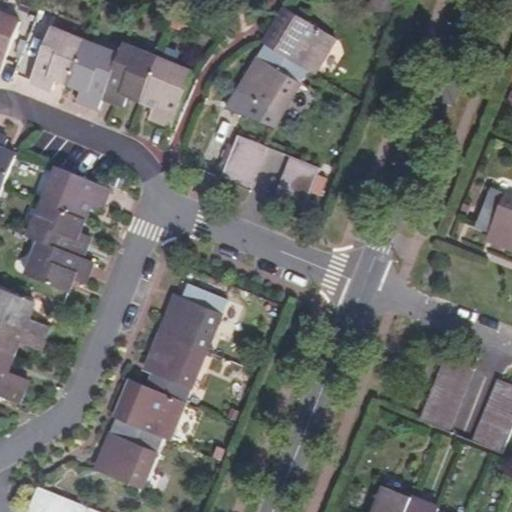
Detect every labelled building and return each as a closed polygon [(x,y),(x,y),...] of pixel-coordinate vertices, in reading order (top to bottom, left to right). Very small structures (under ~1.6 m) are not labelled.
[(399,3),(392,0),(372,0),(369,10),(392,19),(399,3)] [(289,10),(283,17),(297,25),(301,17),(289,10)] [(0,13),(0,73),(2,74),(22,22),(0,13)] [(297,25),(283,17),(267,46),(309,71),(315,75),(337,39),(301,17),(297,25)] [(58,80),(70,85),(86,43),(53,30),(31,82),(53,91),(58,80)] [(86,43),(70,85),(83,91),(80,102),(100,110),(104,99),(121,57),(86,43)] [(121,57),(104,99),(127,109),(131,97),(144,100),(160,60),(125,46),(121,57)] [(309,71),(267,46),(250,73),(257,77),(245,97),(281,117),(309,71)] [(160,60),(144,100),(157,107),(153,119),(173,127),(194,74),(160,60)] [(257,77),(250,73),(238,93),(245,97),(257,77)] [(238,135),(221,178),(250,189),(267,147),(238,135)] [(0,196),(1,197),(17,155),(5,151),(9,140),(0,136),(0,196)] [(319,168),(293,158),(275,200),(303,210),(319,168)] [(58,168),(44,204),(85,221),(91,207),(103,211),(111,190),(58,168)] [(511,247),(511,196),(491,188),(477,225),(498,234),(495,241),(511,247)] [(85,221),(44,204),(30,238),(42,242),(83,258),(92,236),(81,233),(85,221)] [(83,258),(42,242),(28,276),(69,293),(75,280),(85,284),(94,262),(83,258)] [(176,301),(163,333),(208,350),(227,300),(191,285),(183,304),(176,301)] [(0,289),(0,320),(46,338),(50,327),(32,319),(37,304),(0,289)] [(46,338),(0,320),(0,351),(16,358),(22,344),(41,350),(46,338)] [(156,370),(149,387),(185,402),(208,350),(163,333),(150,367),(156,370)] [(16,358),(0,351),(0,382),(24,393),(29,380),(10,373),(16,358)] [(446,359),(422,421),(450,432),(473,370),(446,359)] [(134,381),(131,389),(145,394),(149,387),(134,381)] [(511,385),(500,381),(476,442),(503,453),(511,431),(511,385)] [(24,393),(0,382),(0,396),(1,395),(20,404),(24,393)] [(145,394),(131,389),(119,419),(106,450),(114,453),(105,474),(142,488),(163,437),(170,441),(185,402),(149,387),(145,394)] [(225,416),(234,420),(239,410),(229,407),(225,416)] [(214,458),(222,462),(227,450),(219,447),(214,458)] [(114,453),(106,450),(98,471),(105,474),(114,453)] [(98,511),(41,488),(30,511),(98,511)] [(406,511),(412,499),(387,488),(377,511),(406,511)] [(439,511),(440,510),(412,499),(406,511),(439,511)]
